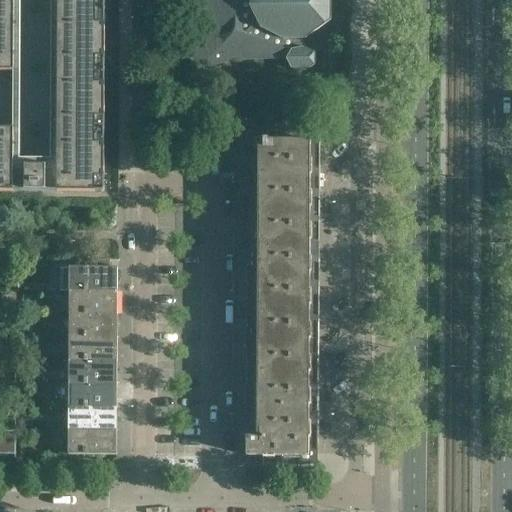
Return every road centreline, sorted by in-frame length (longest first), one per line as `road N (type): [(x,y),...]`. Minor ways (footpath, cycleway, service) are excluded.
road 1 (residential): [(214,500),(215,186),(145,186),(143,500)]
road 2 (secondary): [(415,0),(413,502)]
road 3 (secondary): [(504,481),(508,0)]
road 4 (residential): [(413,502),(214,500)]
road 5 (residential): [(143,500),(0,500)]
